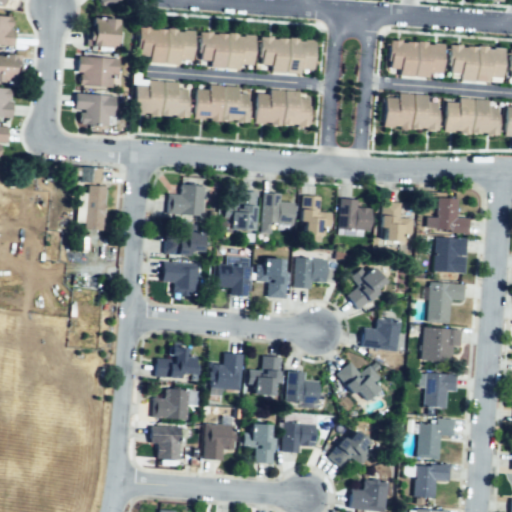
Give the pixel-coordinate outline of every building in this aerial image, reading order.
[(0,45),(10,46),(10,31),(6,31),(7,17),(0,16),(0,45)] [(112,20),(111,49),(82,48),(83,32),(87,32),(88,19),(112,20)] [(136,28),(135,56),(146,57),(146,65),(177,66),(177,61),(189,61),(190,31),(179,30),(179,35),(175,34),(175,29),(154,28),(153,33),(148,33),(149,29),(136,28)] [(197,33),(196,61),(207,62),(207,70),(237,71),(237,66),(249,66),(250,36),(240,35),(240,40),(235,39),(235,34),(214,33),(214,38),(209,38),(209,34),(197,33)] [(256,37),(255,65),(266,66),(266,74),(297,75),(297,70),(309,70),(310,40),(299,39),(299,43),(295,43),(295,38),(273,37),(273,42),(268,42),(268,38),(256,37)] [(386,41),(385,69),(396,69),(396,77),(426,78),(426,73),(438,74),(439,43),(429,43),(428,47),(424,47),(424,42),(403,41),(403,46),(398,45),(398,41),(386,41)] [(445,46),(444,74),(455,75),(455,83),(486,84),(486,78),(498,79),(499,49),(488,48),(488,52),(483,52),(484,47),(462,46),(462,51),(457,51),(457,46),(445,46)] [(0,53),(9,54),(8,79),(0,78),(0,53)] [(114,58),(74,56),(73,85),(108,87),(109,72),(114,72),(114,58)] [(184,89),(184,119),(172,119),(172,114),(166,114),(166,119),(146,119),(146,113),(138,113),(137,118),(128,118),(128,86),(142,86),(142,81),(172,82),(172,89),(184,89)] [(246,93),(246,123),(234,123),(234,118),(228,118),(228,123),(207,123),(207,117),(199,117),(199,122),(189,121),(190,90),(203,90),(203,85),(234,86),(234,93),(246,93)] [(0,117),(7,118),(8,103),(5,103),(5,90),(0,89),(0,117)] [(306,97),(306,127),(294,127),(294,122),(289,122),(288,127),(268,127),(268,121),(260,121),(260,126),(250,126),(250,94),(264,94),(264,89),(295,90),(295,97),(306,97)] [(110,95),(71,93),(71,110),(81,111),(81,115),(74,115),(74,126),(103,127),(103,117),(110,117),(110,95)] [(435,101),(435,131),(423,131),(423,126),(417,126),(417,131),(396,131),(396,126),(388,125),(388,130),(378,130),(378,98),(392,98),(392,94),(423,94),(423,101),(435,101)] [(495,105),(495,135),(483,135),(483,130),(477,130),(477,135),(456,135),(457,129),(448,129),(448,134),(438,134),(439,102),(452,102),(453,97),(483,98),(483,105),(495,105)] [(511,133),(510,133),(510,138),(500,137),(500,106),(511,106),(511,133)] [(76,167),(96,169),(95,187),(101,188),(98,233),(79,232),(82,184),(75,184),(76,167)] [(169,183),(200,187),(197,221),(184,219),(185,204),(168,202),(169,183)] [(250,192),(249,231),(224,230),(224,219),(220,219),(221,207),(240,208),(241,191),(250,192)] [(256,235),(258,193),(274,194),(273,202),(287,203),(286,227),(266,225),(266,236),(256,235)] [(297,195),(294,235),(323,238),(324,210),(316,209),(316,197),(297,195)] [(432,196),(431,231),(464,233),(464,220),(451,219),(451,197),(432,196)] [(335,199),(333,232),(364,234),(365,211),(351,211),(352,200),(335,199)] [(377,200),(375,231),(379,231),(379,244),(398,246),(399,223),(392,223),(393,202),(377,200)] [(158,237),(179,238),(179,231),(196,232),(196,252),(181,251),(181,256),(158,255),(158,237)] [(461,241),(430,239),(429,273),(459,275),(460,260),(450,259),(451,255),(460,256),(461,241)] [(245,259),(243,296),(229,295),(229,288),(215,287),(216,265),(220,265),(221,257),(245,259)] [(320,259),(288,257),(287,289),(303,290),(304,282),(319,283),(320,259)] [(252,267),(259,267),(259,260),(277,260),(277,272),(282,272),(281,298),(262,298),(262,283),(251,282),(252,267)] [(158,262),(193,265),(191,293),(168,291),(169,281),(157,280),(158,262)] [(343,295),(350,288),(345,279),(355,269),(359,275),(368,267),(377,283),(370,290),(372,294),(352,312),(343,295)] [(459,286),(424,284),(423,322),(443,323),(444,298),(458,299),(459,286)] [(357,346),(395,350),(397,322),(370,319),(369,329),(359,328),(357,346)] [(457,330),(423,327),(421,358),(446,360),(446,348),(456,348),(457,330)] [(187,376),(150,374),(150,361),(167,362),(167,348),(180,349),(180,355),(188,356),(187,376)] [(207,388),(236,390),(238,355),(219,353),(218,365),(208,365),(207,388)] [(331,376),(346,394),(349,390),(360,403),(371,388),(345,357),(331,376)] [(248,393),(248,384),(243,383),(244,371),(258,372),(258,359),(276,360),(275,383),(268,382),(267,395),(248,393)] [(282,373),(281,404),(313,406),(313,384),(300,384),(300,373),(282,373)] [(452,375),(421,373),(420,407),(439,409),(440,392),(451,393),(452,375)] [(149,418),(182,419),(183,389),(159,389),(159,399),(149,399),(149,418)] [(449,421),(430,419),(430,426),(414,425),(413,460),(432,461),(433,436),(448,437),(449,421)] [(312,424),(278,423),(277,452),(293,453),(293,447),(311,448),(312,424)] [(230,427),(198,425),(197,456),(216,458),(216,449),(229,450),(230,427)] [(264,437),(269,438),(267,462),(251,460),(252,449),(239,447),(240,435),(247,436),(247,425),(264,426),(264,434),(264,437)] [(145,426),(175,427),(175,461),(152,461),(152,445),(145,445),(145,426)] [(324,458),(337,436),(343,442),(350,431),(363,443),(360,448),(366,454),(357,469),(346,457),(337,471),(324,458)] [(447,467),(411,465),(410,499),(428,500),(429,483),(446,484),(447,467)] [(344,510),(379,511),(380,486),(358,485),(358,492),(344,492),(344,510)]
